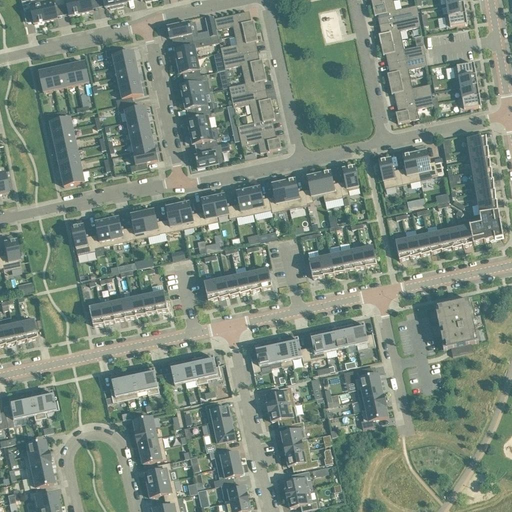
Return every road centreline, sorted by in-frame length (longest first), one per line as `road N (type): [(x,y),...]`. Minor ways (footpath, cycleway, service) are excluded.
road 1 (unclassified): [(230,326),(0,376)]
road 2 (residential): [(230,326),(271,511)]
road 3 (residential): [(0,219),(179,181)]
road 4 (residential): [(134,511),(121,452),(93,434),(69,455),(78,511)]
road 5 (residential): [(268,0),(302,160)]
road 6 (residential): [(146,27),(179,181)]
road 7 (unclassified): [(379,293),(230,326)]
road 8 (residential): [(146,27),(0,58)]
road 9 (residential): [(383,142),(352,0)]
road 10 (residential): [(408,431),(379,293)]
road 11 (unclassified): [(511,265),(379,293)]
road 12 (residential): [(383,142),(510,115)]
road 13 (residential): [(179,181),(302,160)]
